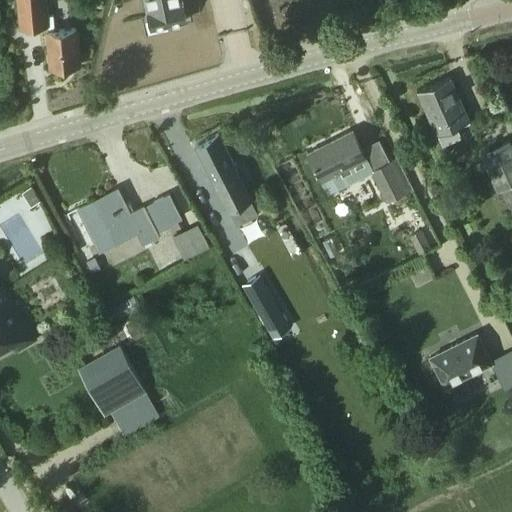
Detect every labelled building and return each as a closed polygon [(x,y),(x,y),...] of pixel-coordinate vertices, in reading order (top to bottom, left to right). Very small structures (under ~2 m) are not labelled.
[(46,0),(16,0),(20,30),(49,27),(49,21),(46,0)] [(145,0),(149,14),(150,20),(146,21),(149,32),(167,28),(166,24),(186,20),(181,0),(145,0)] [(76,29),(48,32),(51,68),(55,67),(56,72),(66,71),(66,66),(80,65),(76,29)] [(450,76),(417,91),(436,134),(437,134),(442,146),(462,137),(458,128),(470,123),(469,120),(450,76)] [(366,158),(352,130),(308,153),(321,180),(366,158)] [(218,134),(195,145),(229,211),(252,200),(218,134)] [(511,143),(510,139),(480,153),(497,191),(500,189),(511,214),(511,143)] [(392,160),(371,171),(386,202),(387,202),(391,209),(411,199),(407,192),(408,192),(392,160)] [(130,202),(126,204),(118,188),(78,208),(99,250),(138,231),(144,243),(158,235),(144,206),(134,211),(130,202)] [(170,193),(147,204),(159,229),(182,217),(170,193)] [(198,222),(172,234),(183,258),(209,246),(198,222)] [(421,231),(410,236),(420,254),(430,249),(421,231)] [(242,284),(273,337),(291,327),(260,274),(242,284)] [(0,352),(12,346),(15,351),(35,338),(2,284),(0,285),(0,352)] [(477,333),(431,356),(445,385),(491,361),(477,333)] [(111,411),(124,436),(160,416),(147,391),(147,390),(146,390),(120,344),(78,368),(105,415),(111,411)] [(511,384),(511,355),(493,365),(504,388),(511,384)]
